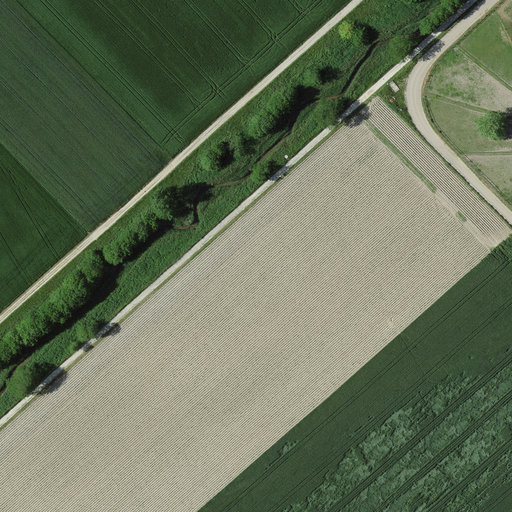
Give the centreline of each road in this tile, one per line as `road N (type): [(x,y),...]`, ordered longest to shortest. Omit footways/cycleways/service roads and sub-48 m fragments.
road 1 (track): [(470,0),(0,422)]
road 2 (track): [(0,326),(361,0)]
